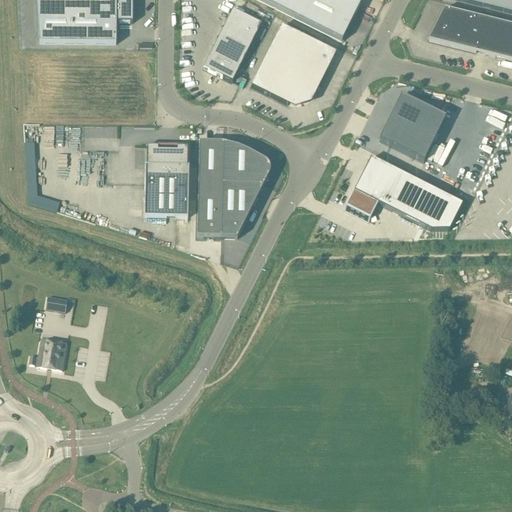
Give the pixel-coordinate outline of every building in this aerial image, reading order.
[(36,0),(39,46),(116,46),(116,25),(133,25),(132,0),(36,0)] [(340,0),(253,0),(342,44),(359,9),(340,0)] [(340,0),(359,9),(363,0),(340,0)] [(511,0),(453,0),(453,1),(511,15),(511,0)] [(511,27),(444,11),(428,43),(511,63),(511,27)] [(232,85),(261,27),(233,12),(204,70),(232,85)] [(336,55),(282,28),(251,89),(288,107),(289,105),(295,108),(309,103),(312,97),(315,98),(336,55)] [(401,99),(379,143),(424,165),(446,121),(401,99)] [(33,144),(24,145),(27,211),(57,209),(57,201),(35,202),(33,144)] [(223,146),(199,146),(197,240),(221,241),(237,241),(268,179),(270,176),(270,171),(269,168),(268,166),(264,164),(258,159),(251,156),(246,154),(236,150),(232,149),(230,148),(229,148),(223,146)] [(165,150),(165,152),(158,152),(158,148),(147,148),(147,168),(145,168),(145,179),(146,179),(146,198),(145,198),(144,219),(188,220),(189,169),(188,169),(188,149),(177,148),(177,153),(170,153),(170,150),(165,150)] [(360,181),(344,212),(368,225),(378,206),(430,233),(449,233),(462,207),(410,181),(371,161),(362,178),(361,178),(360,181)] [(67,346),(41,342),(38,360),(30,359),(29,367),(37,369),(49,371),(63,374),(67,346)] [(486,403),(484,388),(452,392),(455,408),(486,403)]
